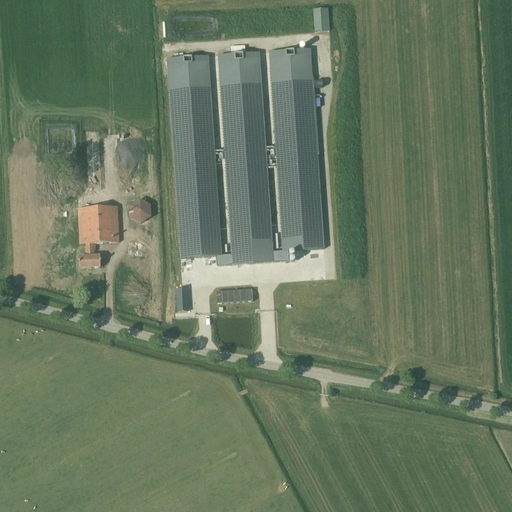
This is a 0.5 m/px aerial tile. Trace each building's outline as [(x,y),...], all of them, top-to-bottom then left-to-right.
[(273,253),(259,54),(218,56),(231,256),(221,256),(208,57),(167,60),(180,260),(216,258),(217,267),(289,262),(288,253),(324,250),(310,50),(268,53),(282,252),(273,253)] [(151,206),(139,200),(129,207),(130,220),(141,225),(151,218),(151,206)] [(119,244),(118,208),(78,210),(79,246),(86,245),(86,257),(79,257),(79,269),(100,268),(100,256),(94,256),(93,245),(119,244)] [(129,246),(128,256),(137,257),(138,247),(129,246)] [(189,314),(187,289),(176,290),(177,314),(189,314)] [(250,293),(214,294),(214,306),(250,305),(250,293)]
